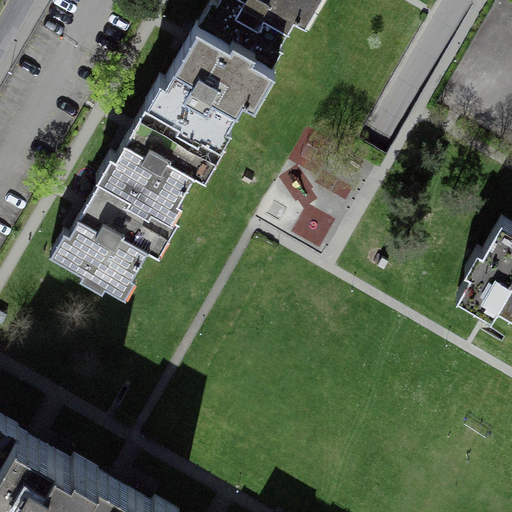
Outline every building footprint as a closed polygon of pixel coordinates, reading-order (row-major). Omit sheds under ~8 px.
[(209,0),(198,20),(272,62),(282,45),(279,43),(294,16),(305,23),(318,0),(209,0)] [(272,62),(198,20),(197,19),(187,37),(166,74),(160,71),(146,95),(147,96),(221,138),(231,120),(227,118),(243,92),(254,98),(274,63),(272,62)] [(224,140),(221,138),(147,96),(131,124),(116,150),(111,147),(97,171),(101,174),(171,214),(181,196),(178,195),(193,168),(205,174),(224,140)] [(50,250),(82,268),(79,273),(102,286),(105,281),(125,293),(152,246),(161,251),(180,218),(171,214),(101,174),(84,202),(69,228),(64,225),(50,250)] [(511,209),(492,244),(485,240),(470,265),(478,269),(466,290),(503,311),(509,302),(511,303),(511,209)] [(0,451),(16,424),(17,422),(0,411),(0,451)] [(35,435),(16,424),(0,451),(0,511),(11,511),(12,510),(15,511),(69,511),(97,466),(97,465),(74,451),(71,456),(35,435)] [(174,511),(175,511),(178,506),(154,492),(151,498),(116,477),(97,466),(69,511),(174,511)]
